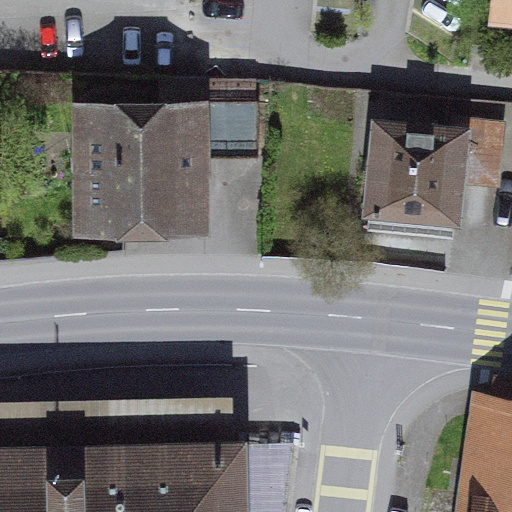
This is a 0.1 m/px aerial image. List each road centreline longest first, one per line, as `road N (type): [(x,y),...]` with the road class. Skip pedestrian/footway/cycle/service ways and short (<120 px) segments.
road 1 (unknown): [(0,260),(185,251),(470,271),(478,282),(475,331)]
road 2 (secondary): [(367,318),(151,309),(0,322)]
road 3 (unclassified): [(344,511),(367,318)]
road 4 (secondary): [(511,335),(367,318)]
